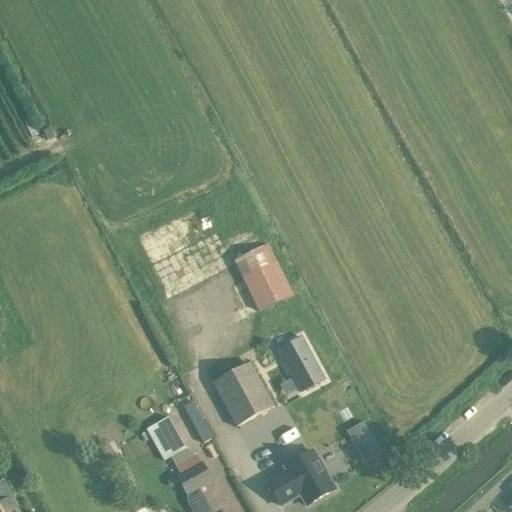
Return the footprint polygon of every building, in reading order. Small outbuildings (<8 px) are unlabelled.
[(268,245),(233,262),(258,313),(293,297),(268,245)] [(301,338),(278,351),(301,393),(324,381),(301,338)] [(249,364),(212,385),(236,428),(273,408),(249,364)] [(212,440),(193,404),(184,408),(204,445),(212,440)] [(186,450),(168,419),(146,431),(164,462),(186,450)] [(375,445),(359,454),(365,464),(381,455),(375,445)] [(287,474),(267,485),(280,507),(293,500),(292,498),(299,494),(300,496),(306,507),(335,491),(313,453),(284,469),(287,474)] [(179,479),(188,495),(212,483),(203,466),(179,479)] [(13,500),(3,482),(0,483),(0,511),(14,511),(9,502),(13,500)]
